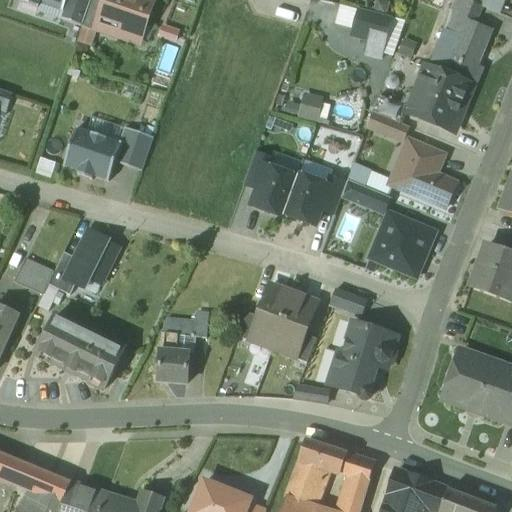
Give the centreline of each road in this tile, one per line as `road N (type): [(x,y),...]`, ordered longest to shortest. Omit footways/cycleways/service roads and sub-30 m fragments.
road 1 (residential): [(0,177),(437,305)]
road 2 (residential): [(388,443),(311,420),(0,413)]
road 3 (residential): [(511,116),(437,305)]
road 4 (residential): [(437,305),(388,443)]
road 5 (residential): [(511,491),(388,443)]
